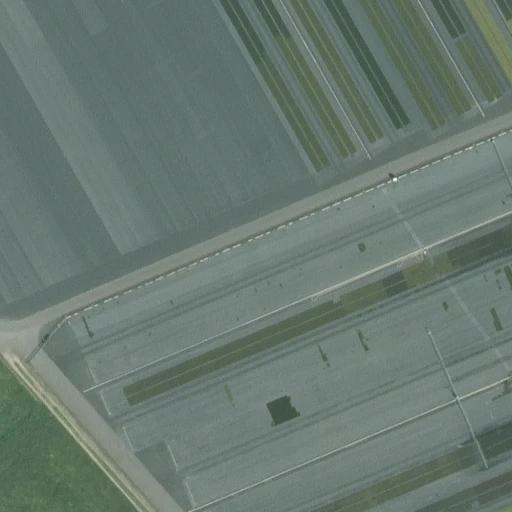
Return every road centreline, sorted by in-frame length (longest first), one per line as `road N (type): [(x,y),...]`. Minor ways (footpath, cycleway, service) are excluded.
road 1 (track): [(9,331),(511,120)]
road 2 (track): [(9,331),(160,511)]
